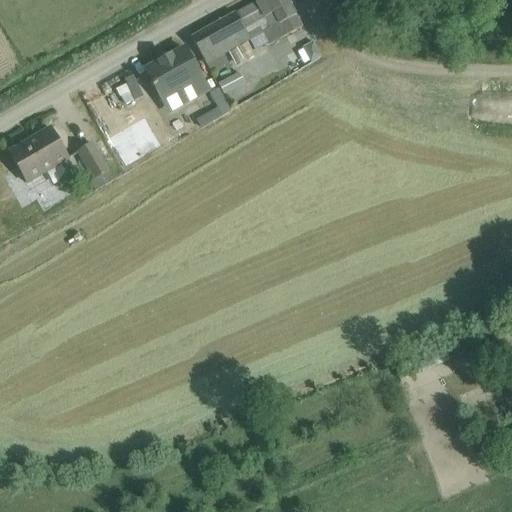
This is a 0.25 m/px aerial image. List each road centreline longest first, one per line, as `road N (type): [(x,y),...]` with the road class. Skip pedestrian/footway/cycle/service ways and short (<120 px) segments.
road 1 (unclassified): [(511,68),(415,68),(361,51),(324,22),(313,0)]
road 2 (unclassified): [(0,114),(192,0)]
